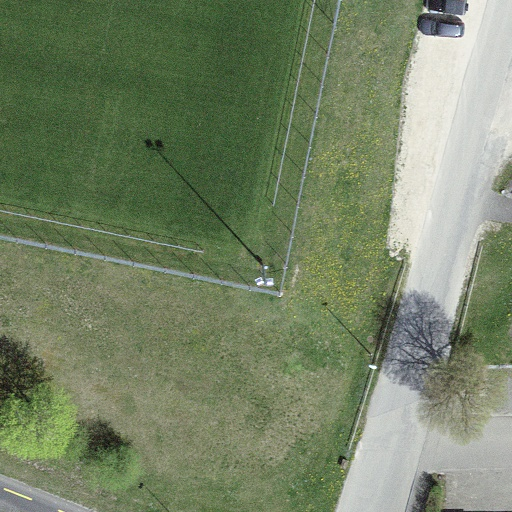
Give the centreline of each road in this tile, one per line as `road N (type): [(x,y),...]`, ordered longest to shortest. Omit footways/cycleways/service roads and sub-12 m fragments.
road 1 (residential): [(509,0),(386,444)]
road 2 (unclassified): [(386,444),(511,440)]
